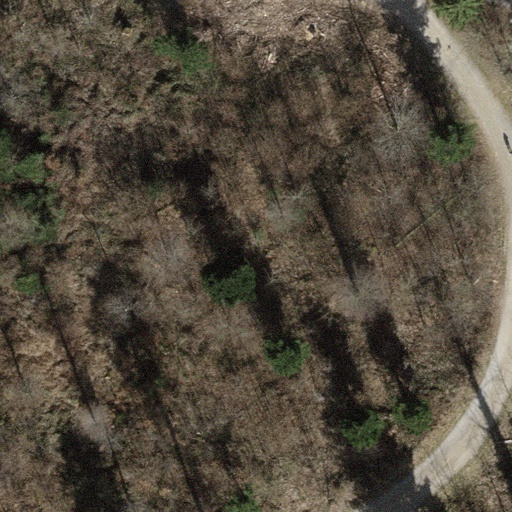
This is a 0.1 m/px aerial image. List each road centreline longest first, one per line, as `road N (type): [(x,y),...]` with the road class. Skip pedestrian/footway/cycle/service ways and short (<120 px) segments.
road 1 (track): [(511,324),(492,394),(471,432),(383,511)]
road 2 (track): [(394,0),(477,95),(511,175)]
